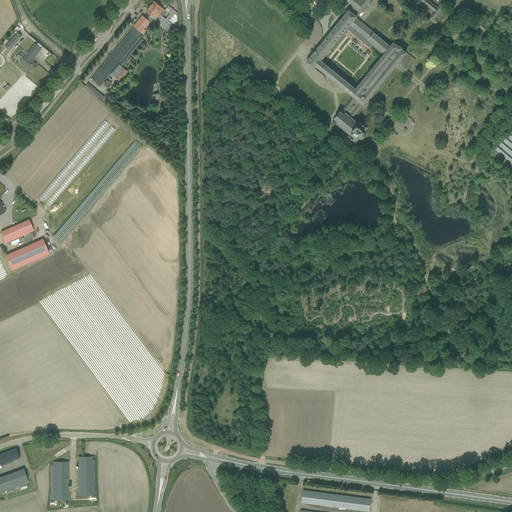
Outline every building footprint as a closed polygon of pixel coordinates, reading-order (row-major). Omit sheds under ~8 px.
[(341,112),(340,111),(334,118),(338,122),(336,123),(350,134),(348,136),(355,142),(359,138),(360,138),(360,139),(361,139),(362,139),(362,138),(363,138),(364,138),(364,137),(365,137),(365,136),(365,135),(365,134),(365,133),(364,132),(367,127),(360,122),(359,124),(358,123),(359,123),(357,121),(356,122),(355,120),(353,118),(353,119),(352,118),(353,118),(363,104),(364,104),(406,53),(401,49),(402,47),(400,45),(399,46),(394,42),(390,46),(356,18),(370,0),(345,0),(353,5),(306,62),(314,69),(316,66),(332,79),(331,80),(337,86),(339,84),(354,97),(341,112)] [(436,16),(440,19),(448,8),(441,3),(437,7),(428,0),(420,0),(434,11),(430,16),(434,19),(436,16)] [(154,1),(150,6),(160,15),(164,10),(154,1)] [(457,2),(443,19),(448,23),(462,6),(457,2)] [(147,18),(151,22),(153,21),(155,19),(156,20),(160,15),(150,6),(146,11),(150,15),(147,18)] [(169,21),(177,27),(177,16),(174,14),(170,11),(168,13),(169,14),(165,19),(169,21)] [(142,16),(91,78),(100,86),(143,33),(145,31),(143,29),(149,22),(142,16)] [(129,25),(103,56),(106,58),(131,28),(129,25)] [(5,46),(9,50),(22,36),(17,32),(5,46)] [(140,38),(119,64),(122,67),(143,41),(140,38)] [(35,44),(31,48),(20,62),(26,68),(30,71),(36,65),(31,61),(41,49),(35,44)] [(118,74),(115,78),(119,81),(122,78),(123,76),(124,76),(128,72),(123,68),(118,74)] [(1,232),(6,243),(34,231),(29,220),(1,232)] [(32,240),(29,235),(22,238),(25,243),(32,240)] [(12,270),(49,254),(43,239),(5,255),(12,270)] [(16,448),(0,454),(0,465),(20,458),(16,448)] [(78,457),(78,496),(93,495),(92,457),(78,457)] [(68,500),(68,462),(52,462),(52,501),(68,500)] [(301,502),(369,511),(370,505),(371,499),(303,490),(302,496),(301,502)]
